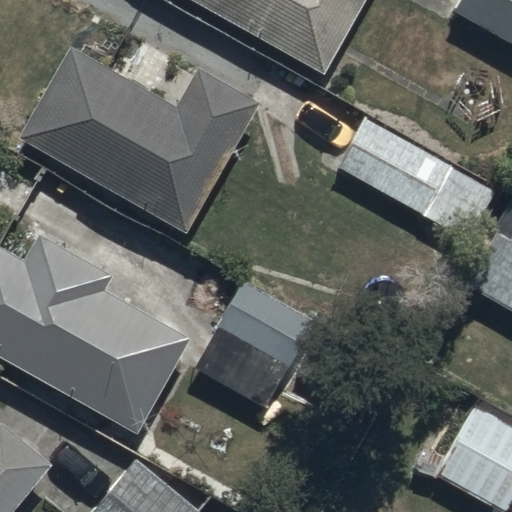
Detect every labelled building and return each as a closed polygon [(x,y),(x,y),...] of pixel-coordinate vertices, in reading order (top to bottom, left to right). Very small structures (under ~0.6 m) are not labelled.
[(199,0),(324,68),(361,0),(199,0)] [(511,0),(452,0),(450,4),(511,38),(511,0)] [(186,227),(259,95),(197,61),(176,98),(68,38),(16,132),(186,227)] [(364,114),(338,165),(469,234),(495,184),(364,114)] [(511,189),(462,280),(511,307),(511,189)] [(23,252),(0,238),(0,350),(136,428),(191,332),(104,283),(111,269),(37,227),(23,252)] [(242,277),(193,365),(268,405),(288,367),(329,390),(357,339),(242,277)] [(511,499),(511,419),(475,399),(435,472),(506,511),(511,499)] [(0,511),(3,511),(49,455),(0,416),(0,511)] [(139,449),(83,511),(196,511),(211,494),(139,449)]
